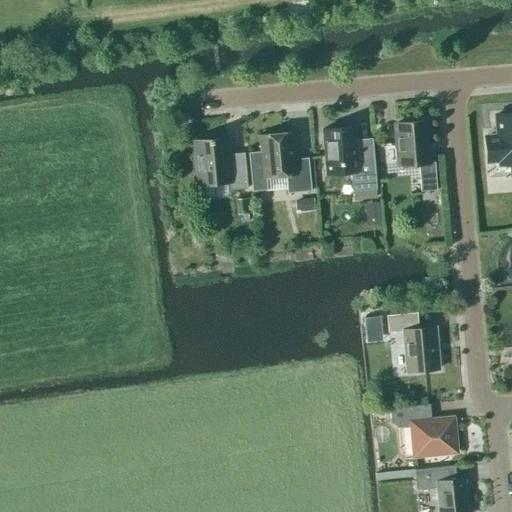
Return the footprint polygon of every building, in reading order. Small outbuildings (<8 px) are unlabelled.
[(511,113),(495,115),(497,136),(485,137),(487,161),(499,160),(499,164),(510,163),(511,176),(511,175),(511,113)] [(424,121),(395,123),(398,165),(418,164),(420,192),(436,190),(434,161),(428,162),(424,121)] [(352,200),(375,198),(371,148),(355,149),(354,127),(322,129),(325,174),(350,172),(352,200)] [(284,176),(286,193),(310,191),(307,158),(294,159),(291,132),(282,132),(281,130),(269,131),(268,134),(259,135),(263,178),(284,176)] [(243,152),(226,154),(225,138),(194,141),(198,184),(228,182),(229,190),(246,188),(243,152)] [(312,198),(294,200),(295,212),(314,210),(312,198)] [(367,330),(381,329),(379,313),(365,314),(367,330)] [(406,372),(438,369),(434,327),(417,328),(416,313),(386,315),(387,332),(402,331),(406,372)] [(397,427),(410,426),(413,456),(455,452),(452,418),(430,420),(428,404),(389,408),(390,422),(397,427)] [(438,511),(466,511),(463,479),(455,480),(454,466),(414,470),(416,490),(436,488),(438,511)]
